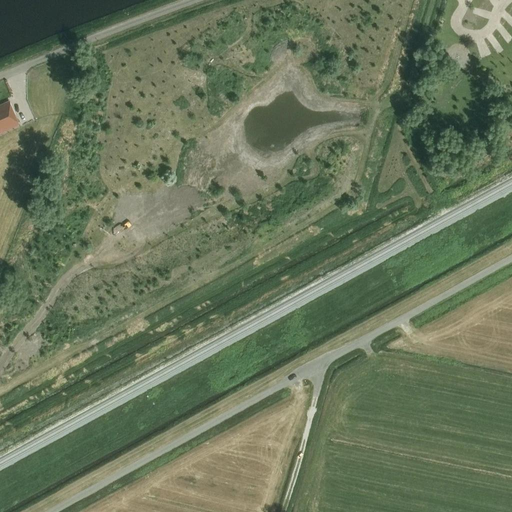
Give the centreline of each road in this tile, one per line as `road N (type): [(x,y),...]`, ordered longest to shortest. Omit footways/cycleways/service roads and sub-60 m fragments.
road 1 (unclassified): [(511,258),(54,511)]
road 2 (unclassified): [(0,77),(196,0)]
road 3 (track): [(315,366),(320,378),(283,511)]
